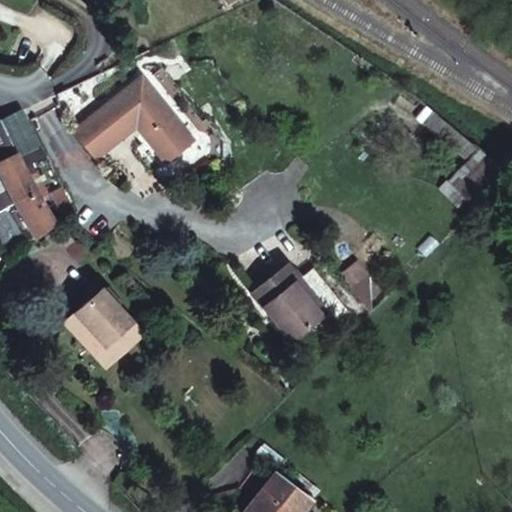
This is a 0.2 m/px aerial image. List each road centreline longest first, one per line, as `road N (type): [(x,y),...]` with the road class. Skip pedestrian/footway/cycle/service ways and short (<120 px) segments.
road 1 (unknown): [(239,222),(218,226),(130,210),(94,189),(0,82)]
road 2 (secondary): [(0,424),(87,511)]
